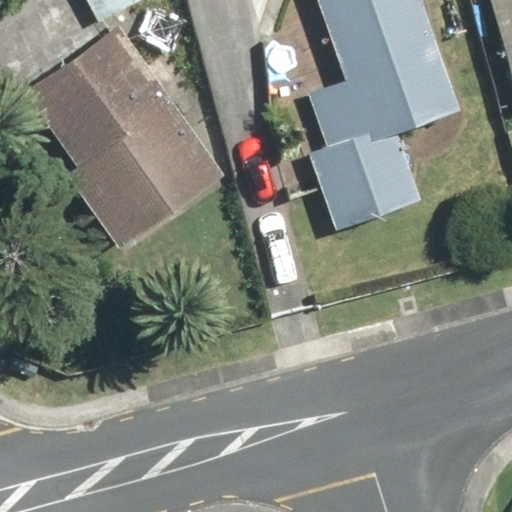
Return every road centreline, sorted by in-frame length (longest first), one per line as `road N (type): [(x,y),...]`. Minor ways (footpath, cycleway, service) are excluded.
road 1 (residential): [(0,497),(350,412)]
road 2 (residential): [(350,412),(511,368)]
